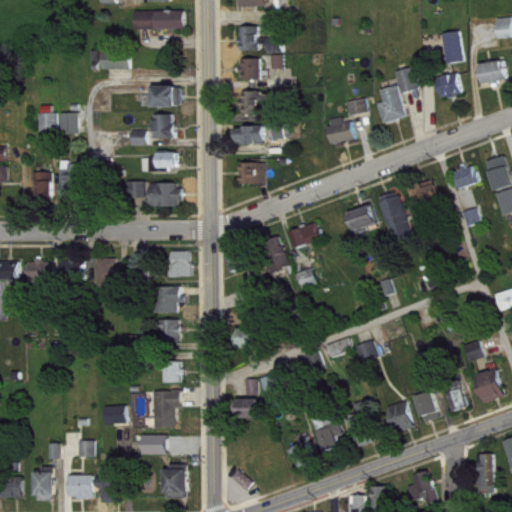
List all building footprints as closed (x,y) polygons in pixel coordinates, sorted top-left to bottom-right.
[(177,0),(156,0),(156,10),(178,9),(177,0)] [(246,0),(246,16),(272,15),(272,2),(292,1),(292,0),(246,0)] [(123,2),(108,2),(109,10),(123,9),(123,2)] [(194,37),(193,18),(143,20),(143,38),(194,37)] [(267,59),(268,49),(266,49),(267,35),(248,35),(247,58),(267,59)] [(454,72),(471,70),(468,40),(452,41),(454,72)] [(275,61),(290,61),(291,46),(275,46),(275,61)] [(137,77),(137,59),(110,60),(110,78),(137,77)] [(291,76),(290,63),(278,63),(279,77),(291,76)] [(268,88),(268,67),(248,67),(248,88),(268,88)] [(489,93),(511,88),(511,75),(511,69),(486,73),(489,93)] [(404,79),(409,101),(427,98),(422,76),(404,79)] [(470,102),(465,81),(445,86),(449,107),(470,102)] [(158,94),(158,115),(189,115),(190,95),(158,94)] [(389,98),(392,111),(386,113),(391,132),(414,126),(405,94),(389,98)] [(267,123),(267,114),(303,113),(302,97),(279,97),(279,100),(251,101),(251,123),(267,123)] [(358,125),(376,121),(373,106),(355,110),(358,125)] [(47,122),(47,144),(66,143),(65,121),(47,122)] [(68,122),(69,143),(87,143),(86,121),(68,122)] [(183,146),(182,122),(162,123),(162,147),(183,146)] [(364,147),(360,129),(352,131),(350,125),(335,128),(340,152),(364,147)] [(296,147),(297,132),(281,131),(280,146),(296,147)] [(271,135),(239,136),(240,152),(271,151),(271,135)] [(156,139),(140,139),(140,153),(155,153),(156,139)] [(0,170),(15,170),(15,154),(0,154),(0,170)] [(185,178),(186,161),(166,160),(166,166),(156,166),(156,177),(185,178)] [(504,199),(511,196),(511,164),(494,170),(504,199)] [(89,170),(68,170),(69,209),(90,209),(89,170)] [(273,171),(248,171),(248,192),(273,192),(273,171)] [(17,174),(0,174),(0,189),(17,189),(17,174)] [(487,191),(481,174),(462,180),(468,197),(487,191)] [(62,181),(43,180),(42,204),(61,204),(62,181)] [(447,207),(441,188),(417,196),(423,214),(447,207)] [(188,215),(188,192),(156,191),(156,190),(137,190),(137,211),(158,211),(158,215),(188,215)] [(387,205),(401,252),(421,246),(407,199),(387,205)] [(362,238),(386,234),(382,214),(358,219),(362,238)] [(475,235),(489,230),(484,216),(470,221),(475,235)] [(305,258),(332,247),(325,230),(298,241),(305,258)] [(275,260),(283,296),(299,292),(290,256),(275,260)] [(199,285),(199,259),(179,259),(179,284),(199,285)] [(238,281),(256,276),(251,259),(233,264),(238,281)] [(104,296),(127,296),(127,287),(134,287),(134,272),(124,272),(124,267),(104,266),(104,296)] [(100,291),(100,268),(70,268),(70,291),(100,291)] [(36,269),(36,289),(59,289),(59,269),(36,269)] [(6,288),(28,287),(27,270),(5,270),(6,288)] [(402,301),(398,287),(387,290),(392,304),(402,301)] [(258,311),(271,307),(266,290),(253,294),(258,311)] [(194,311),(193,302),(189,302),(188,294),(165,294),(166,322),(186,321),(185,311),(194,311)] [(12,317),(26,317),(26,299),(12,300),(12,317)] [(511,299),(502,302),(508,320),(511,318),(511,299)] [(188,350),(188,328),(168,328),(167,349),(188,350)] [(264,336),(245,337),(246,357),(265,356),(264,336)] [(334,352),(337,365),(361,360),(358,347),(334,352)] [(494,365),(487,348),(471,355),(478,372),(494,365)] [(363,355),(369,371),(386,366),(381,349),(363,355)] [(311,364),(317,383),(332,379),(326,359),(311,364)] [(190,391),(189,373),(170,373),(171,391),(190,391)] [(511,405),(511,398),(505,377),(483,384),(492,412),(511,405)] [(290,397),(285,381),(270,386),(275,402),(290,397)] [(266,387),(254,388),(255,404),(266,404),(266,387)] [(423,399),(430,430),(447,426),(440,395),(423,399)] [(460,420),(476,416),(471,397),(455,401),(460,420)] [(161,399),(162,433),(181,433),(181,416),(188,416),(188,399),(161,399)] [(267,426),(268,407),(243,406),(243,426),(267,426)] [(396,414),(403,442),(422,437),(415,409),(396,414)] [(112,415),(113,433),(134,432),(134,414),(112,415)] [(344,444),(350,442),(344,421),(321,428),(332,461),(348,457),(344,444)] [(365,455),(382,451),(376,424),(359,428),(365,455)] [(306,447),(307,455),(298,457),(301,476),(324,471),(318,445),(306,447)] [(102,465),(102,449),(87,449),(87,465),(102,465)] [(57,467),(69,467),(68,451),(56,452),(57,467)] [(503,501),(502,462),(486,462),(487,502),(503,501)] [(111,511),(127,511),(126,468),(116,468),(116,474),(107,475),(107,498),(110,498),(111,511)] [(43,480),(44,509),(64,508),(62,475),(50,476),(51,480),(43,480)] [(197,477),(174,478),(174,506),(197,506),(197,477)] [(261,490),(246,478),(239,485),(254,498),(261,490)] [(439,511),(446,510),(436,479),(421,484),(424,492),(415,495),(420,511),(431,508),(431,511),(439,511)] [(76,506),(102,506),(101,483),(76,484),(76,506)] [(395,511),(395,494),(380,495),(380,511),(395,511)] [(375,511),(375,503),(358,504),(358,511),(375,511)]
